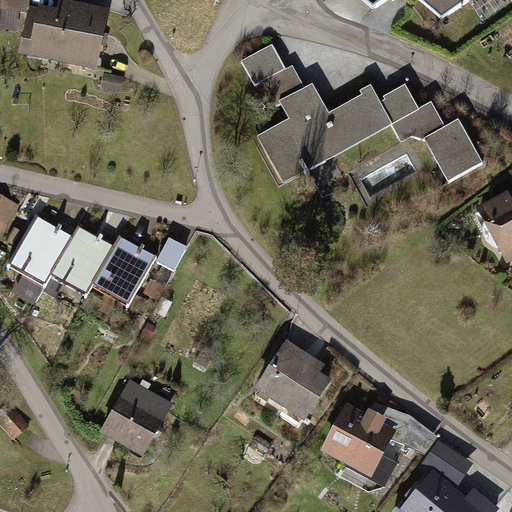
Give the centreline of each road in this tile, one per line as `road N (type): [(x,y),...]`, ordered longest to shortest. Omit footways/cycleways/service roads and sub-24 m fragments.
road 1 (residential): [(511,470),(337,335),(222,219)]
road 2 (residential): [(267,0),(375,37),(511,105)]
road 3 (residential): [(0,173),(222,219)]
road 4 (residential): [(0,351),(79,461),(95,511)]
road 5 (residential): [(222,219),(194,97)]
